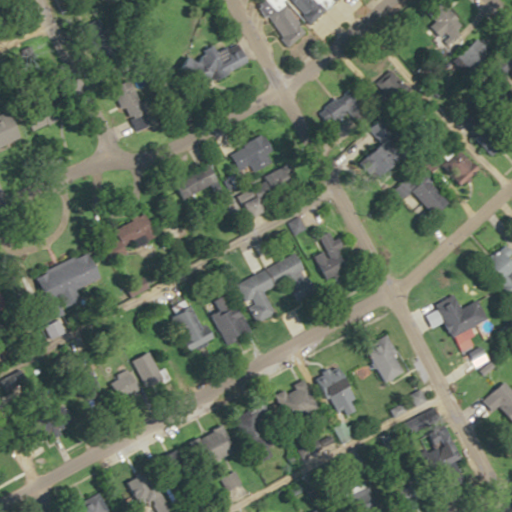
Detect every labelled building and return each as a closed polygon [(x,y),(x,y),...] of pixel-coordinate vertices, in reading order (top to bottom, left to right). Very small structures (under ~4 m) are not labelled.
[(331,0),(279,0),(307,26),(331,0)] [(299,33),(276,3),(257,18),(280,48),(299,33)] [(192,84),(241,66),(232,43),(211,51),(209,47),(181,58),(192,84)] [(139,109),(123,79),(106,88),(121,118),(139,109)] [(55,120),(47,100),(20,112),(28,131),(55,120)] [(507,129),(511,125),(511,126),(511,112),(511,111),(499,122),(507,129)] [(0,146),(13,141),(4,118),(0,120),(0,146)] [(498,146),(487,132),(473,143),(485,157),(498,146)] [(268,156),(251,135),(226,155),(244,176),(268,156)] [(349,165),(367,182),(388,161),(370,144),(349,165)] [(214,177),(204,162),(172,184),(183,199),(214,177)] [(402,183),(421,216),(439,206),(421,173),(402,183)] [(233,205),(241,218),(257,209),(249,195),(233,205)] [(106,230),(110,239),(96,246),(104,262),(120,254),(116,246),(126,240),(129,245),(147,237),(137,215),(106,230)] [(316,283),(345,264),(323,231),(311,239),(318,250),(302,260),(316,283)] [(503,298),(511,290),(511,270),(502,258),(507,254),(500,245),(476,265),(503,298)] [(38,272),(54,308),(73,299),(69,290),(90,281),(79,254),(38,272)] [(230,283),(249,323),(268,314),(257,292),(280,281),(284,290),(302,281),(289,254),(230,283)] [(481,319),(471,300),(453,309),(446,295),(428,304),(445,338),(481,319)] [(165,312),(177,349),(200,342),(188,305),(165,312)] [(213,342),(239,336),(232,305),(206,310),(213,342)] [(373,382),(395,373),(380,336),(358,345),(373,382)] [(465,354),(471,366),(483,360),(476,348),(465,354)] [(329,366),(307,377),(329,418),(351,406),(329,366)] [(310,411),(298,380),(269,392),(280,423),(310,411)] [(505,427),(511,422),(511,390),(508,393),(501,382),(483,393),(505,427)] [(264,416),(255,402),(225,422),(247,455),(269,440),(256,421),(264,416)] [(40,438),(67,423),(57,404),(41,412),(37,405),(19,415),(31,438),(38,434),(40,438)] [(226,449),(213,425),(181,442),(194,467),(226,449)] [(219,488),(232,483),(228,472),(215,477),(219,488)] [(367,511),(354,487),(338,495),(346,511),(367,511)] [(100,511),(92,493),(68,504),(71,511),(100,511)]
